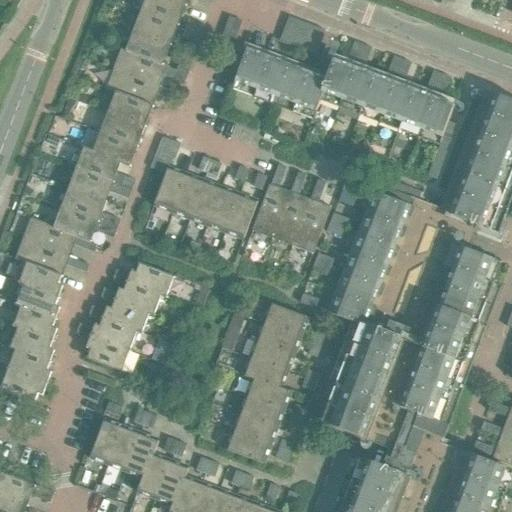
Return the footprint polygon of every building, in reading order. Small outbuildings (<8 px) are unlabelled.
[(177,26),(185,7),(167,0),(146,0),(141,13),(177,26)] [(170,46),(177,26),(141,13),(134,32),(170,46)] [(216,52),(229,57),(242,22),(229,17),(216,52)] [(201,35),(204,26),(189,21),(186,30),(201,35)] [(302,39),(311,43),(316,28),(307,25),(302,39)] [(311,43),(319,46),(325,31),(316,28),(311,43)] [(198,44),(201,35),(186,30),(183,38),(198,44)] [(163,64),(170,46),(134,32),(127,51),(168,66),(163,64)] [(357,61),(363,46),(354,42),(348,57),(357,61)] [(366,64),(372,49),(363,46),(357,61),(366,64)] [(160,87),(168,66),(127,51),(122,49),(114,70),(160,87)] [(454,107),(333,62),(326,80),(246,51),(233,87),(314,117),(322,98),(440,143),(427,177),(436,180),(456,126),(448,123),(454,107)] [(397,76),(402,61),(394,57),(388,72),(397,76)] [(188,74),(192,65),(180,60),(177,69),(188,74)] [(406,79),(411,64),(402,61),(397,76),(406,79)] [(185,83),(188,74),(177,69),(173,79),(185,83)] [(152,109),(160,87),(114,70),(106,91),(116,95),(152,109)] [(436,90),(442,76),(433,72),(427,87),(436,90)] [(445,94),(451,79),(442,76),(436,90),(445,94)] [(177,103),(180,95),(169,91),(166,99),(177,103)] [(486,231),(511,162),(511,102),(484,92),(440,210),(410,199),(408,203),(407,206),(373,193),(328,314),(363,328),(360,337),(324,426),(344,434),(389,450),(382,468),(364,461),(344,511),(494,511),(510,471),(443,445),(444,441),(444,440),(446,434),(449,427),(437,422),(456,371),(468,376),(468,375),(479,347),(467,343),(497,263),(483,257),(470,252),(474,241),(478,232),(479,228),(486,231)] [(144,129),(152,109),(116,95),(108,114),(144,129)] [(137,148),(144,129),(108,114),(100,134),(137,148)] [(137,148),(100,134),(93,152),(120,163),(120,164),(129,168),(137,148)] [(173,213),(186,177),(168,170),(172,158),(175,159),(181,145),(163,138),(151,170),(165,175),(154,206),(173,213)] [(116,174),(120,164),(120,163),(93,152),(85,149),(77,170),(132,191),(135,181),(116,174)] [(207,174),(212,161),(203,158),(198,171),(207,174)] [(217,178),(221,165),(212,161),(207,174),(217,178)] [(281,180),(286,169),(278,166),(274,177),(281,180)] [(244,184),(249,171),(239,167),(235,180),(244,184)] [(132,191),(77,170),(69,189),(105,203),(109,192),(129,200),(132,191)] [(301,188),(305,176),(298,173),(294,185),(301,188)] [(262,191),(267,178),(258,174),(253,187),(262,191)] [(190,219),(204,183),(186,177),(173,213),(190,219)] [(321,195),(325,184),(318,181),(313,192),(321,195)] [(208,226),(221,190),(204,183),(190,219),(208,226)] [(357,197),(360,188),(345,183),(342,192),(357,197)] [(273,239),(290,194),(269,186),(252,231),(273,239)] [(101,214),(105,203),(69,189),(62,209),(117,230),(121,221),(101,214)] [(225,233),(239,197),(221,190),(208,226),(225,233)] [(292,246),(309,201),(290,194),(273,239),(292,246)] [(244,240),(257,204),(239,197),(225,233),(244,240)] [(313,254),(330,209),(309,201),(292,246),(313,254)] [(117,230),(62,209),(55,228),(54,229),(76,237),(76,238),(83,241),(81,248),(94,253),(97,246),(90,244),(94,232),(114,239),(117,230)] [(345,229),(348,220),(333,215),(330,223),(345,229)] [(69,257),(76,238),(76,237),(54,229),(55,228),(31,219),(23,240),(69,257)] [(341,238),(345,229),(330,223),(326,232),(341,238)] [(61,278),(68,258),(69,257),(23,240),(15,261),(26,265),(61,278)] [(330,269),(333,260),(318,254),(315,263),(330,269)] [(87,273),(89,266),(78,262),(75,269),(87,273)] [(326,277),(330,269),(315,263),(311,272),(326,277)] [(166,300),(174,278),(139,264),(136,274),(131,272),(130,276),(116,271),(113,279),(115,283),(125,287),(126,285),(161,298),(166,300)] [(58,286),(61,278),(26,265),(18,285),(23,287),(58,301),(63,287),(58,286)] [(154,318),(161,298),(126,285),(125,287),(124,292),(119,290),(117,294),(104,289),(101,297),(103,301),(113,305),(114,303),(149,316),(154,318)] [(55,307),(58,301),(23,287),(15,307),(20,309),(55,322),(60,309),(55,307)] [(314,309),(318,300),(303,295),(299,304),(314,309)] [(142,335),(149,316),(114,303),(113,305),(112,309),(107,308),(105,312),(92,307),(89,315),(91,319),(101,323),(102,321),(137,334),(142,335)] [(299,337),(307,319),(270,305),(263,324),(299,337)] [(52,329),(55,322),(20,309),(13,328),(17,330),(52,343),(57,330),(52,329)] [(130,353),(137,334),(102,321),(101,323),(99,327),(95,326),(93,330),(80,325),(77,333),(79,337),(89,341),(90,338),(130,353)] [(293,355),(299,337),(263,324),(257,341),(293,355)] [(49,350),(52,343),(17,330),(10,350),(15,352),(49,365),(54,352),(49,350)] [(322,346),(327,333),(318,330),(313,343),(322,346)] [(122,373),(130,353),(90,338),(89,341),(86,349),(91,351),(87,360),(122,373)] [(286,372),(293,355),(257,341),(250,359),(286,372)] [(317,359),(322,346),(313,343),(308,355),(317,359)] [(47,372),(49,365),(15,352),(8,370),(47,385),(51,374),(47,372)] [(280,389),(286,372),(250,359),(243,377),(253,381),(253,380),(279,390),(280,389)] [(43,397),(47,385),(8,370),(0,389),(0,391),(35,404),(38,395),(43,397)] [(318,385),(322,376),(309,371),(305,380),(318,385)] [(282,411),(289,393),(280,389),(279,390),(253,380),(253,381),(247,397),(282,411)] [(315,394),(318,385),(305,380),(302,389),(315,394)] [(276,429),(282,411),(247,397),(240,415),(276,429)] [(119,417),(122,408),(109,403),(105,412),(119,417)] [(502,408),(490,404),(487,411),(499,416),(502,408)] [(305,420),(308,410),(296,406),(292,415),(305,420)] [(143,426),(148,414),(139,410),(134,423),(143,426)] [(152,430),(157,417),(148,414),(143,426),(152,430)] [(269,446),(276,429),(240,415),(233,433),(269,446)] [(301,429),(305,420),(292,415),(289,424),(301,429)] [(511,443),(511,421),(508,419),(500,439),(511,443)] [(109,465),(122,429),(104,422),(90,458),(109,465)] [(494,428),(483,424),(480,431),(492,435),(494,428)] [(126,472),(139,436),(122,429),(109,465),(126,472)] [(262,465),(269,446),(233,433),(226,451),(262,465)] [(152,457),(153,457),(158,443),(139,436),(126,472),(143,478),(144,478),(152,457)] [(172,455),(177,442),(168,439),(163,452),(172,455)] [(511,467),(511,443),(500,439),(493,460),(511,467)] [(292,455),(295,445),(282,441),(279,450),(292,455)] [(182,459),(186,446),(177,442),(172,455),(182,459)] [(487,448),(475,443),(473,451),(484,455),(487,448)] [(288,464),(292,455),(279,450),(275,459),(288,464)] [(331,511),(351,460),(355,462),(356,458),(337,451),(331,468),(335,470),(331,480),(327,478),(320,495),(325,497),(321,507),(317,505),(314,511),(331,511)] [(169,463),(153,457),(152,457),(144,478),(143,478),(137,492),(156,499),(169,463)] [(205,475),(210,462),(201,458),(196,471),(205,475)] [(214,478),(219,465),(210,462),(205,475),(214,478)] [(183,479),(184,480),(188,470),(169,463),(156,499),(172,505),(173,505),(183,479)] [(240,488),(245,475),(236,472),(231,484),(240,488)] [(54,494),(0,473),(0,496),(27,507),(31,496),(50,504),(54,494)] [(249,491),(254,479),(245,475),(240,488),(249,491)] [(190,511),(201,486),(184,480),(183,479),(173,505),(172,505),(169,511),(190,511)] [(275,501),(280,488),(270,485),(266,498),(275,501)] [(210,511),(218,492),(201,486),(190,511),(210,511)] [(231,511),(236,499),(218,492),(210,511),(231,511)] [(294,508),(298,495),(289,492),(284,505),(294,508)] [(24,511),(27,507),(0,496),(0,511),(24,511)] [(250,511),(253,506),(236,499),(231,511),(250,511)]
